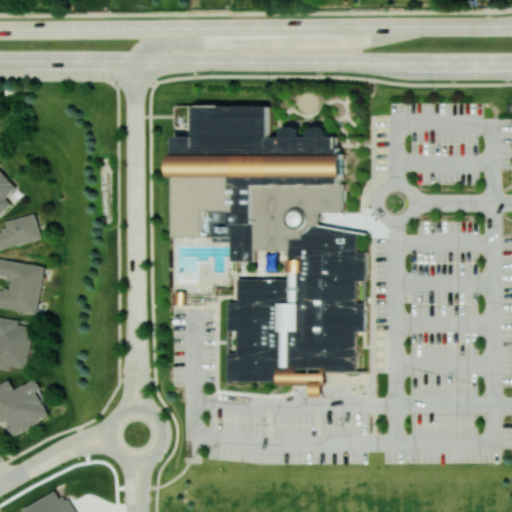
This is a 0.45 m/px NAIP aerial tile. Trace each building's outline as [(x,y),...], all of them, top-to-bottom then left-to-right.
[(195,106),(195,134),(177,135),(177,153),(174,153),(174,176),(178,176),(178,235),(233,236),(232,268),(236,268),(236,260),(256,260),(256,249),(289,249),(290,258),(288,258),(288,271),(290,271),(290,278),(239,277),(239,301),(230,301),(229,380),(279,380),(279,383),(311,384),(311,395),(323,396),(323,384),(327,384),(327,371),(368,371),(368,369),(358,369),(358,330),(368,331),(367,251),(359,251),(359,232),(368,234),(369,232),(320,224),(320,211),(341,211),(341,207),(344,207),(344,183),(341,182),(341,177),(344,178),(344,176),(346,175),(346,153),(342,153),(342,147),(338,147),(338,136),(330,136),(330,132),(328,129),(325,126),(321,125),(317,125),(314,128),(311,131),(310,133),(310,136),(303,136),(302,133),(301,129),(299,127),(296,126),(291,125),(288,126),(285,128),(284,131),(283,135),(275,135),(275,137),(271,138),(271,105),(268,106),(268,104),(236,104),(236,106),(231,106),(231,105),(199,104),(199,106),(195,106)] [(0,168),(0,214),(12,203),(6,197),(17,187),(0,168)] [(0,248),(42,237),(36,213),(6,221),(8,228),(0,230),(0,248)] [(45,265),(0,257),(0,276),(12,278),(10,290),(0,288),(0,306),(37,313),(45,265)] [(0,367),(10,368),(10,365),(27,367),(33,326),(18,324),(19,319),(0,315),(0,367)] [(0,385),(0,419),(2,423),(6,420),(14,435),(50,415),(37,391),(42,388),(36,377),(16,389),(11,379),(0,385)] [(78,511),(70,497),(63,501),(57,491),(21,510),(21,511),(78,511)]
